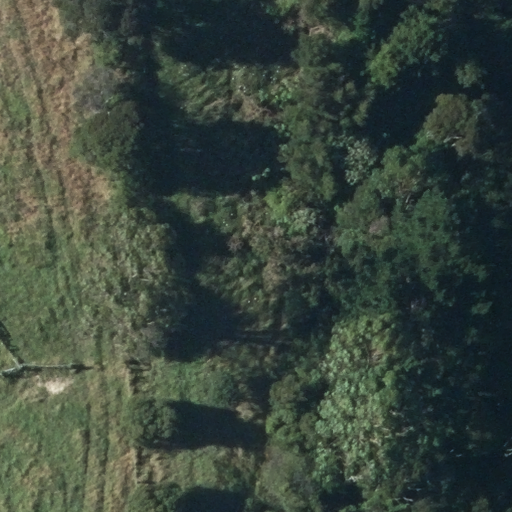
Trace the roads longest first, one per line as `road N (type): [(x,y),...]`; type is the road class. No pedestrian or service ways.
road 1 (track): [(152,0),(208,511)]
road 2 (track): [(23,0),(63,511)]
